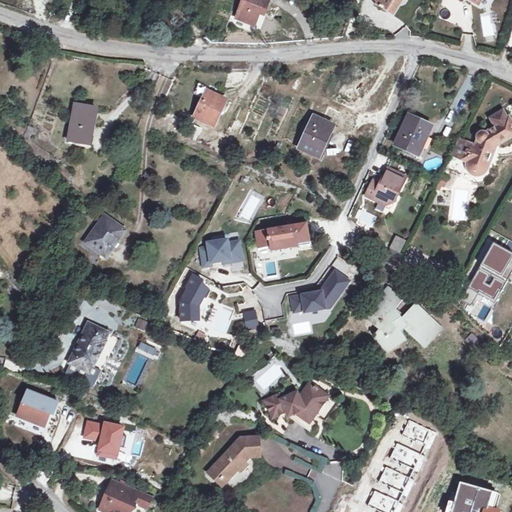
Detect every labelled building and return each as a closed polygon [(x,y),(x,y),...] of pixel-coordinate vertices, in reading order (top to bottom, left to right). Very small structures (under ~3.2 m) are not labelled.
[(265,8),(276,12),(280,0),(249,0),(250,1),(248,0),(245,0),(239,17),(258,25),(263,13),(265,8)] [(375,0),(377,1),(375,4),(388,11),(394,0),(375,0)] [(394,15),(402,0),(394,0),(388,11),(394,15)] [(274,17),(276,12),(265,8),(263,13),(274,17)] [(215,125),(227,101),(208,92),(197,117),(215,125)] [(92,119),(97,120),(99,108),(76,104),(70,141),(88,144),(92,119)] [(420,155),(432,127),(409,116),(397,144),(420,155)] [(469,142),(465,153),(471,155),(468,162),(468,164),(468,167),(469,170),(471,172),(473,173),(476,174),(481,175),(486,173),(488,171),(499,145),(511,137),(511,119),(510,116),(501,121),(502,123),(488,132),(482,132),(480,133),(479,136),(478,137),(479,139),(476,145),(469,142)] [(321,158),(335,127),(315,117),(301,148),(321,158)] [(92,145),(97,120),(92,119),(88,144),(92,145)] [(471,155),(465,153),(463,159),(468,162),(471,155)] [(389,167),(381,184),(374,180),(366,196),(385,205),(388,199),(394,202),(407,176),(389,167)] [(443,174),(438,183),(443,186),(447,177),(443,174)] [(361,213),(360,224),(372,225),(373,214),(361,213)] [(120,240),(128,230),(106,215),(87,243),(105,255),(118,238),(120,240)] [(258,231),(261,249),(273,247),(273,251),(312,245),(309,223),(258,231)] [(400,251),(405,241),(397,237),(392,247),(400,251)] [(224,261),(231,260),(232,262),(244,260),(240,241),(229,243),(229,240),(209,243),(210,247),(202,249),(205,267),(213,265),(213,263),(224,261)] [(372,241),(368,247),(379,254),(382,249),(372,241)] [(511,277),(511,252),(494,244),(469,286),(496,305),(511,277)] [(402,259),(442,282),(449,269),(410,246),(402,259)] [(351,281),(336,271),(327,284),(328,285),(323,291),(303,295),(292,297),(295,312),(306,311),(306,313),(332,308),(351,281)] [(204,280),(194,275),(188,287),(189,288),(182,301),(182,319),(200,318),(200,306),(205,297),(208,298),(212,290),(202,285),(204,280)] [(453,298),(457,290),(448,284),(445,289),(450,292),(451,294),(450,296),(453,298)] [(431,331),(438,324),(417,304),(405,317),(397,309),(403,299),(389,288),(366,316),(380,328),(381,327),(384,329),(378,337),(383,346),(391,341),(396,347),(405,340),(400,331),(407,327),(410,330),(409,331),(426,347),(436,337),(431,331)] [(482,304),(477,316),(484,319),(489,307),(482,304)] [(157,324),(162,314),(152,310),(147,319),(157,324)] [(257,311),(245,313),(249,330),(260,327),(257,311)] [(135,329),(145,333),(149,323),(139,319),(135,329)] [(106,341),(110,333),(90,324),(71,363),(90,373),(94,365),(95,365),(107,342),(106,341)] [(443,329),(438,324),(431,331),(436,337),(443,329)] [(200,331),(195,339),(204,344),(209,336),(200,331)] [(475,346),(481,340),(475,334),(469,340),(475,346)] [(249,349),(252,341),(247,338),(243,346),(249,349)] [(204,344),(195,339),(189,348),(198,353),(203,345),(204,344)] [(388,353),(396,347),(391,341),(383,346),(388,353)] [(298,413),(312,423),(332,397),(319,387),(310,399),(305,395),(302,396),(300,392),(284,399),(282,395),(269,400),(276,417),(289,412),(293,410),(295,414),(298,413)] [(55,412),(59,401),(30,390),(19,416),(45,426),(51,410),(55,412)] [(308,428),(312,423),(298,413),(295,414),(291,416),(308,428)] [(120,463),(127,429),(87,421),(83,440),(100,444),(97,458),(120,463)] [(222,457),(212,471),(227,482),(237,466),(241,468),(246,462),(242,460),(246,454),(257,452),(254,435),(235,438),(227,450),(230,452),(225,459),(222,457)] [(227,450),(222,457),(225,459),(230,452),(227,450)] [(227,482),(212,471),(208,476),(223,487),(227,482)] [(132,511),(137,501),(140,503),(141,505),(149,508),(153,498),(140,493),(115,482),(104,509),(110,511),(132,511)]
